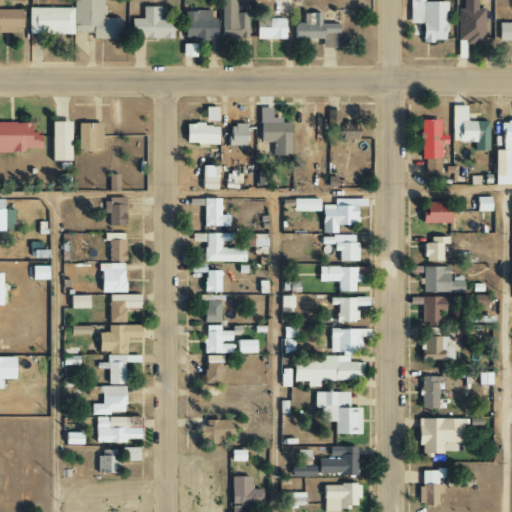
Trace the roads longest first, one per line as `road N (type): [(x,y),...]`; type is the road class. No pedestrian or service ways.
road 1 (residential): [(0,81),(511,79)]
road 2 (residential): [(391,511),(389,0)]
road 3 (residential): [(167,511),(166,81)]
